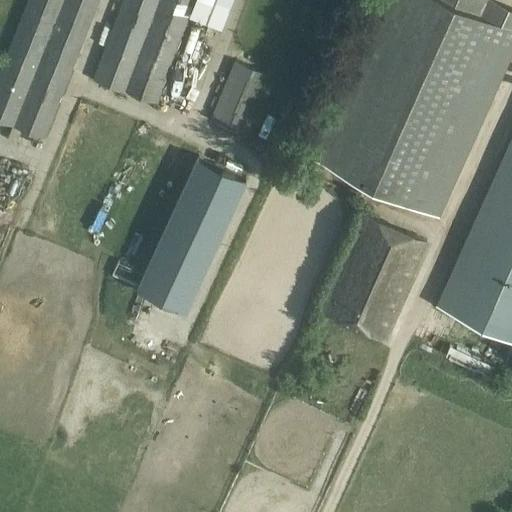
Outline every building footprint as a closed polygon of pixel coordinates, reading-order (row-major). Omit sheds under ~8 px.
[(100,0),(27,0),(0,69),(0,120),(45,138),(100,0)] [(157,102),(193,0),(122,0),(94,79),(157,102)] [(221,27),(232,0),(195,0),(190,15),(221,27)] [(372,0),(304,153),(439,214),(511,49),(511,7),(494,0),(372,0)] [(248,133),(272,75),(234,60),(210,118),(248,133)] [(511,146),(439,307),(511,339),(511,146)] [(198,154),(145,269),(119,257),(111,275),(137,286),(136,288),(187,311),(248,177),(198,154)] [(425,241),(364,213),(321,306),(383,334),(425,241)]
